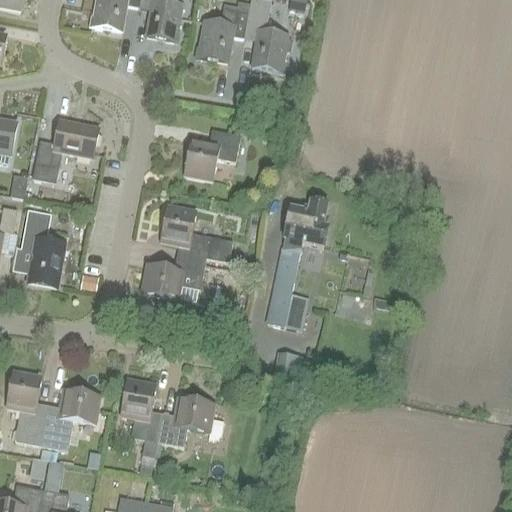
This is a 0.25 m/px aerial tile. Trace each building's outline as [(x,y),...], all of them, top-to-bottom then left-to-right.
[(0,0),(0,11),(19,16),(22,0),(0,0)] [(127,10),(139,12),(141,0),(97,0),(92,31),(122,36),(127,10)] [(153,0),(141,0),(139,12),(151,14),(146,40),(176,46),(183,9),(153,4),(153,0)] [(288,40),(267,37),(272,5),(252,1),(249,17),(245,43),(256,45),(252,71),(282,77),(288,40)] [(249,17),(246,17),(248,8),(238,6),(237,11),(224,8),(221,28),(204,26),(198,62),(228,67),(233,41),(245,43),(249,17)] [(0,166),(9,168),(9,163),(17,124),(0,120),(0,166)] [(41,145),(36,168),(32,184),(55,188),(62,157),(93,164),(99,132),(60,124),(55,148),(41,145)] [(236,167),(241,140),(212,134),(210,147),(192,143),(185,180),(212,185),(217,163),(236,167)] [(56,205),(59,192),(39,188),(36,201),(56,205)] [(324,228),(328,208),(310,204),(309,210),(304,209),(303,213),(290,210),(284,243),(285,243),(267,327),(302,335),(307,311),(289,308),(301,254),(301,255),(303,247),(324,251),(328,229),(324,228)] [(233,246),(211,241),(192,238),(196,215),(168,210),(161,247),(179,250),(177,262),(206,268),(206,263),(229,268),(233,246)] [(0,256),(12,259),(16,239),(13,238),(18,214),(3,212),(0,230),(0,229),(0,256)] [(29,214),(22,253),(34,255),(29,279),(28,284),(58,290),(66,251),(47,247),(52,218),(29,214)] [(200,294),(206,268),(177,262),(174,274),(147,269),(142,296),(179,304),(181,290),(200,294)] [(369,279),(365,302),(371,303),(375,280),(369,279)] [(96,294),(99,282),(87,280),(85,292),(96,294)] [(378,306),(377,315),(395,319),(397,310),(390,308),(378,306)] [(233,322),(232,328),(231,332),(244,333),(245,324),(233,322)] [(304,387),(309,361),(278,356),(274,381),(304,387)] [(41,450),(49,410),(37,407),(41,380),(14,375),(7,413),(20,415),(15,444),(17,446),(41,450)] [(158,447),(163,418),(151,416),(156,389),(128,384),(121,421),(135,423),(131,442),(145,445),(142,460),(155,462),(158,447)] [(68,455),(73,424),(96,428),(101,401),(64,394),(60,412),(49,410),(41,450),(68,455)] [(224,426),(213,424),(215,409),(178,402),(175,420),(163,418),(158,447),(184,452),(188,432),(211,437),(209,444),(214,445),(219,443),(222,439),(224,426)] [(45,484),(49,464),(35,462),(31,482),(45,484)] [(174,477),(163,466),(155,475),(167,485),(174,477)] [(152,480),(154,469),(143,467),(141,478),(152,480)] [(40,511),(43,494),(17,490),(14,509),(0,506),(0,511),(40,511)] [(67,511),(70,499),(43,494),(40,511),(67,511)] [(146,511),(147,506),(121,502),(118,511),(146,511)]
